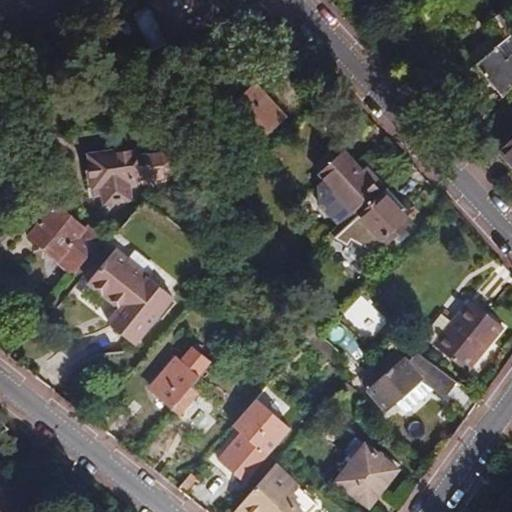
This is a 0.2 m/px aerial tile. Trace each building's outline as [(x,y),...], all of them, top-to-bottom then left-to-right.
[(214,22),(202,0),(159,0),(131,14),(151,53),(214,22)] [(511,3),(498,15),(511,31),(511,35),(505,41),(475,66),(503,98),(511,87),(511,3)] [(511,35),(511,31),(498,15),(489,22),(505,41),(511,35)] [(308,83),(296,72),(277,91),(289,103),(308,83)] [(284,118),(255,86),(226,111),(255,143),(284,118)] [(511,140),(502,150),(511,160),(511,140)] [(357,215),(384,190),(347,149),(336,160),(321,173),(320,174),(325,180),(318,186),(315,201),(338,225),(353,211),(357,215)] [(511,160),(502,150),(500,152),(511,164),(511,160)] [(129,183),(165,177),(173,171),(172,157),(161,154),(129,159),(128,153),(86,159),(90,188),(102,186),(104,203),(130,200),(129,183)] [(315,167),(321,173),(336,160),(330,153),(315,167)] [(408,209),(388,187),(384,190),(357,215),(333,238),(331,239),(348,248),(351,242),(371,252),(381,242),(384,245),(412,220),(404,212),(408,209)] [(39,222),(28,237),(73,275),(101,241),(55,203),(49,198),(44,204),(45,205),(34,218),(39,222)] [(333,238),(357,215),(353,211),(338,225),(328,233),(333,238)] [(125,238),(116,250),(173,298),(183,285),(125,238)] [(116,250),(89,282),(110,299),(116,292),(127,301),(121,308),(109,322),(135,344),(173,298),(116,250)] [(116,292),(110,299),(121,308),(127,301),(116,292)] [(451,322),(433,344),(468,373),(504,327),(470,299),(451,322)] [(441,313),(423,336),(433,344),(451,322),(441,313)] [(342,355),(316,331),(308,340),(334,364),(342,355)] [(172,408),(186,392),(211,363),(191,348),(181,361),(175,356),(149,387),(172,408)] [(360,382),(386,413),(422,380),(434,389),(445,398),(457,382),(416,353),(408,362),(398,350),(360,382)] [(409,413),(434,389),(422,380),(396,405),(403,413),(409,413)] [(289,427),(256,398),(232,426),(241,433),(217,460),(244,483),(266,456),(265,455),(289,427)] [(0,511),(18,511),(29,507),(0,441),(0,511)] [(398,470),(365,443),(335,482),(369,508),(398,470)] [(310,511),(316,506),(274,465),(239,505),(247,511),(310,511)]
